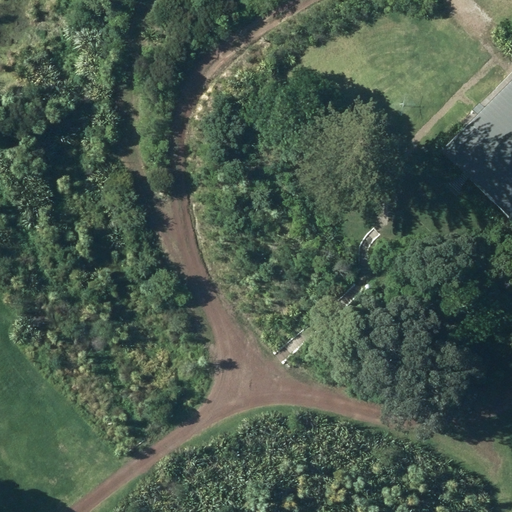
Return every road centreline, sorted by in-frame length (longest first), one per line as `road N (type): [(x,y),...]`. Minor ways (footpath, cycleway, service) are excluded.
road 1 (track): [(70,511),(250,393),(291,384),(431,412),(511,395)]
road 2 (track): [(148,0),(125,78),(139,164),(250,393)]
